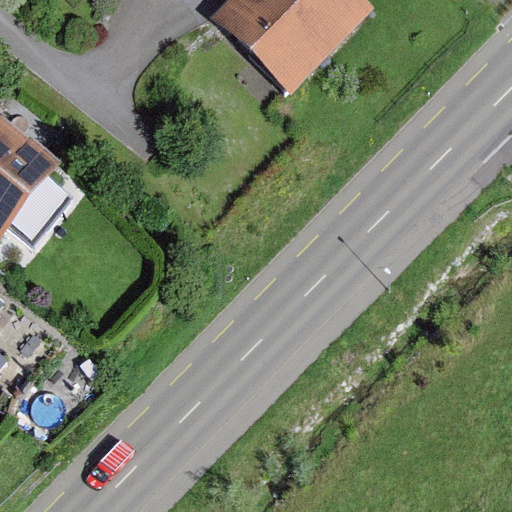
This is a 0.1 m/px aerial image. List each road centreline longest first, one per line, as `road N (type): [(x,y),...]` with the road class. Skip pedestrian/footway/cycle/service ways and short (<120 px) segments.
road 1 (primary): [(511,93),(92,511)]
road 2 (residential): [(0,26),(152,151)]
